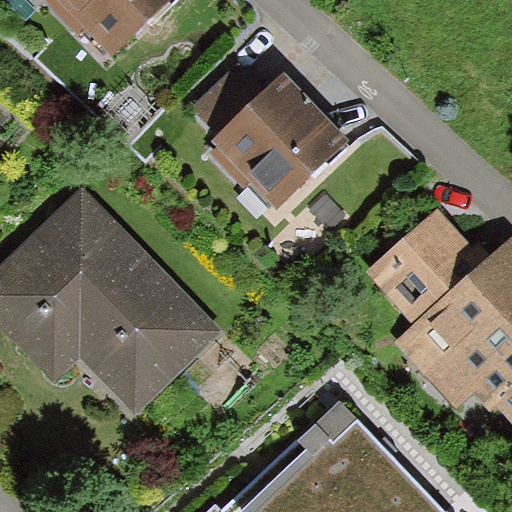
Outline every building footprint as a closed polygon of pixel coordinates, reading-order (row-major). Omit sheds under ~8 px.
[(181,0),(50,0),(112,65),(181,0)] [(218,143),(265,100),(237,69),(190,111),(218,143)] [(348,151),(284,83),(265,100),(218,143),(211,149),(276,218),(348,151)] [(216,337),(81,196),(0,272),(0,323),(58,384),(80,363),(131,417),(216,337)] [(436,217),(369,278),(415,328),(395,345),(459,414),(475,400),(493,420),(500,413),(511,426),(511,243),(484,269),(436,217)] [(444,511),(337,405),(229,511),(444,511)]
